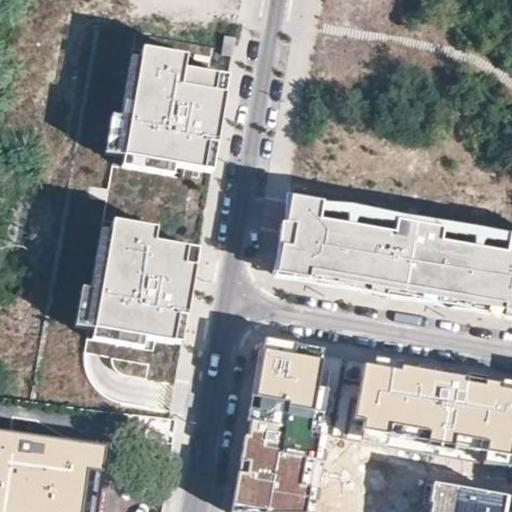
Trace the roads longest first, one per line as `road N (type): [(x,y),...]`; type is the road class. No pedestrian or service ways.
road 1 (residential): [(279,0),(227,300)]
road 2 (residential): [(227,300),(511,352)]
road 3 (residential): [(227,300),(192,511)]
